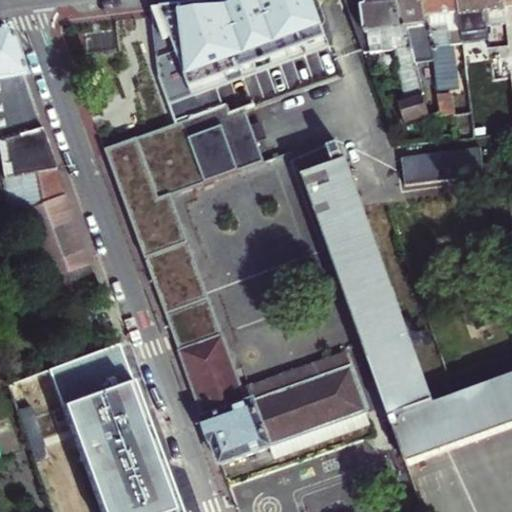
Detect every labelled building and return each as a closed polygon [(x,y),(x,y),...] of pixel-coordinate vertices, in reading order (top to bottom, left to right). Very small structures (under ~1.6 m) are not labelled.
[(191,116),(223,105),(217,88),(330,49),(313,0),(225,0),(189,4),(152,9),(153,15),(163,76),(177,121),(191,116)] [(375,31),(369,0),(344,0),(364,54),(377,53),(374,31),(375,31)] [(408,27),(402,28),(398,0),(369,0),(375,31),(374,31),(377,53),(402,50),(401,70),(407,97),(399,100),(409,122),(431,118),(424,91),(414,54),(408,27)] [(421,27),(428,26),(425,0),(398,0),(402,28),(408,27),(414,54),(419,53),(421,48),(424,47),(421,27)] [(425,0),(428,26),(430,26),(432,46),(469,42),(464,0),(425,0)] [(487,23),(483,0),(464,0),(469,42),(475,87),(476,97),(490,96),(483,37),(481,24),(487,23)] [(509,20),(505,0),(483,0),(487,23),(491,23),(509,20)] [(509,20),(491,23),(493,32),(510,29),(509,20)] [(493,32),(491,23),(487,23),(481,24),(483,37),(493,36),(493,32)] [(23,72),(7,24),(0,25),(0,107),(6,106),(12,104),(16,103),(8,77),(23,72)] [(432,46),(430,26),(428,26),(421,27),(424,47),(432,46)] [(14,110),(19,109),(26,130),(41,126),(23,72),(8,77),(16,103),(12,104),(14,110)] [(443,115),(439,93),(438,87),(424,91),(431,118),(443,115)] [(459,114),(456,92),(439,93),(443,115),(459,114)] [(106,144),(180,350),(223,334),(172,193),(264,160),(245,107),(230,112),(227,104),(223,105),(191,116),(177,121),(106,144)] [(1,131),(2,138),(0,138),(0,160),(0,162),(2,171),(3,177),(55,166),(41,126),(26,130),(20,132),(10,135),(8,129),(1,131)] [(455,394),(431,402),(347,158),(344,159),(339,142),(329,146),(335,162),(303,174),(392,426),(458,404),(455,394)] [(486,148),(406,159),(409,185),(490,174),(486,148)] [(95,287),(55,166),(3,177),(8,215),(20,213),(49,302),(95,287)] [(453,208),(423,214),(429,238),(458,232),(453,208)] [(194,389),(221,462),(271,444),(363,411),(366,410),(344,348),(240,384),(223,334),(180,350),(194,389)] [(64,361),(49,366),(101,511),(182,511),(160,451),(119,342),(64,361)] [(54,355),(38,360),(41,369),(49,366),(64,361),(59,347),(52,349),(54,355)] [(511,373),(455,394),(458,404),(511,385),(511,373)] [(405,461),(511,422),(511,385),(458,404),(392,426),(387,428),(394,448),(400,447),(405,461)] [(367,424),(363,411),(271,444),(275,457),(367,424)]
